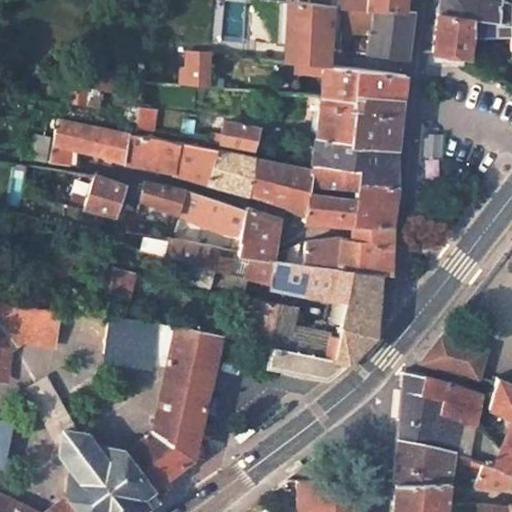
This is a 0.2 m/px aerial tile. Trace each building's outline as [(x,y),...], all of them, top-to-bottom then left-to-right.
[(326,4),(292,1),(284,0),(273,0),(269,43),(334,50),(336,30),(366,31),(365,53),(404,57),(410,11),(400,10),(333,4),(326,4)] [(400,10),(400,0),(333,0),(333,4),(400,10)] [(503,4),(496,2),(495,0),(437,0),(437,1),(430,14),(468,19),(466,39),(506,34),(503,6),(503,4)] [(511,7),(503,6),(506,34),(507,53),(511,52),(511,7)] [(430,14),(426,53),(464,57),(466,39),(468,19),(430,14)] [(180,85),(211,85),(211,50),(180,51),(180,85)] [(402,73),(396,72),(320,63),(317,89),(355,95),(356,91),(399,98),(402,73)] [(275,79),(275,87),(290,88),(290,80),(275,79)] [(138,99),(150,101),(153,81),(141,80),(138,95),(138,99)] [(68,83),(66,98),(82,100),(84,85),(68,83)] [(311,89),(306,130),(312,131),(317,89),(311,89)] [(355,95),(317,89),(312,131),(393,148),(394,140),(399,98),(356,91),(355,95)] [(146,126),(149,105),(137,103),(134,125),(146,126)] [(127,129),(55,117),(48,158),(74,163),(77,154),(67,152),(68,146),(121,160),(127,131),(127,129)] [(252,144),(256,123),(221,118),(217,138),(250,143),(252,144)] [(127,131),(121,160),(168,166),(173,139),(127,131)] [(312,131),(308,164),(308,168),(390,186),(392,179),(393,148),(312,131)] [(168,171),(203,178),(209,145),(173,139),(168,166),(168,171)] [(209,145),(203,178),(245,188),(251,155),(252,152),(209,145)] [(306,179),(308,168),(308,164),(251,155),(245,188),(300,214),(304,186),(306,179)] [(390,186),(308,168),(306,179),(352,188),(352,193),(347,221),(386,224),(390,186)] [(89,175),(85,196),(83,205),(111,211),(119,184),(89,175)] [(241,203),(240,206),(186,186),(141,179),(138,196),(237,231),(234,246),(268,252),(269,244),(275,215),(241,203)] [(304,186),(300,214),(347,221),(352,193),(304,186)] [(83,205),(85,196),(74,193),(72,202),(83,205)] [(266,277),(271,252),(268,252),(234,246),(214,242),(140,229),(137,241),(208,261),(225,266),(242,270),(241,272),(266,277)] [(300,237),(298,257),(331,263),(335,231),(300,237)] [(386,239),(335,231),(331,263),(372,269),(385,272),(386,239)] [(223,331),(267,340),(341,356),(368,328),(372,269),(331,263),(298,257),(271,252),(266,277),(341,295),(332,330),(307,324),(306,328),(286,323),(291,302),(249,292),(248,298),(233,294),(223,331)] [(208,261),(204,277),(238,286),(241,272),(242,270),(225,266),(208,261)] [(104,299),(114,265),(104,263),(95,297),(104,299)] [(0,299),(0,381),(2,382),(9,348),(24,338),(56,344),(61,308),(0,299)] [(0,511),(134,511),(155,497),(146,484),(162,473),(189,453),(218,330),(175,318),(174,323),(106,314),(101,350),(166,361),(149,427),(119,450),(112,440),(104,436),(102,436),(94,440),(83,425),(59,422),(57,444),(67,461),(62,464),(62,483),(66,489),(37,511),(0,492),(0,511)] [(421,354),(437,335),(431,330),(416,350),(421,354)] [(481,347),(437,335),(421,354),(418,359),(474,374),(481,347)] [(311,372),(321,374),(341,356),(267,340),(263,361),(311,372)] [(480,394),(401,368),(399,386),(474,422),(480,394)] [(511,379),(497,372),(494,379),(488,397),(484,406),(511,417),(511,379)] [(48,375),(36,381),(23,389),(39,415),(63,401),(48,375)] [(431,443),(451,450),(462,454),(511,473),(511,449),(504,445),(474,422),(399,386),(395,436),(431,443)] [(391,482),(449,483),(451,450),(431,443),(395,436),(391,482)] [(189,453),(162,473),(171,486),(184,476),(189,453)] [(498,491),(511,482),(511,473),(462,454),(459,461),(479,469),(474,487),(498,491)] [(357,511),(359,478),(354,479),(284,473),(270,483),(270,492),(294,493),(294,511),(357,511)] [(442,511),(444,499),(390,497),(388,511),(442,511)] [(473,511),(476,502),(459,500),(456,511),(473,511)] [(473,511),(511,511),(511,508),(476,502),(473,511)]
